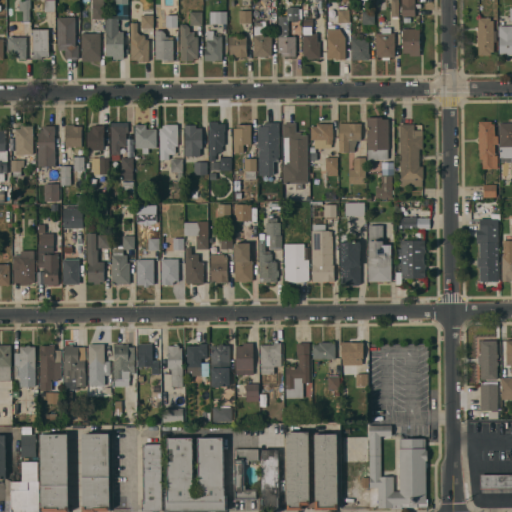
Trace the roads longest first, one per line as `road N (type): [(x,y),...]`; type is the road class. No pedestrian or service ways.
road 1 (residential): [(511,89),(0,93)]
road 2 (residential): [(451,0),(454,511)]
road 3 (residential): [(511,312),(0,313)]
